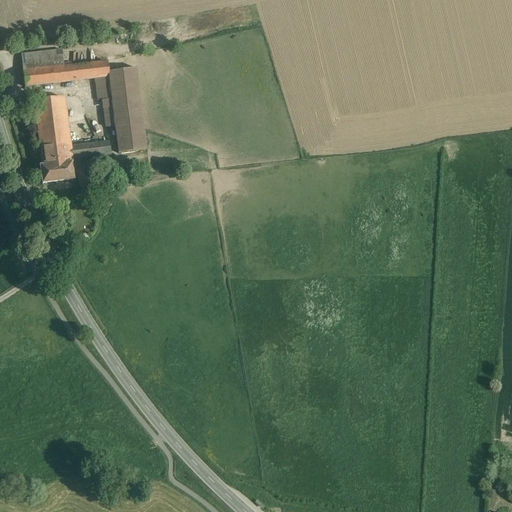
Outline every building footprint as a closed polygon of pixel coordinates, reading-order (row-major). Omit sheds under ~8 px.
[(62,51),(22,56),(23,74),(65,69),(62,51)] [(65,69),(23,74),(25,87),(107,79),(109,78),(109,75),(108,64),(65,69)] [(135,72),(109,75),(109,78),(107,79),(112,116),(102,118),(104,128),(113,126),(117,154),(145,151),(135,72)] [(65,97),(37,100),(45,167),(73,164),(72,161),(71,147),(65,97)] [(108,143),(71,147),(72,161),(109,157),(108,143)] [(45,167),(42,167),(44,184),(75,181),(73,164),(45,167)] [(90,167),(76,169),(79,189),(92,187),(90,167)] [(132,169),(114,169),(114,183),(132,184),(132,169)]
